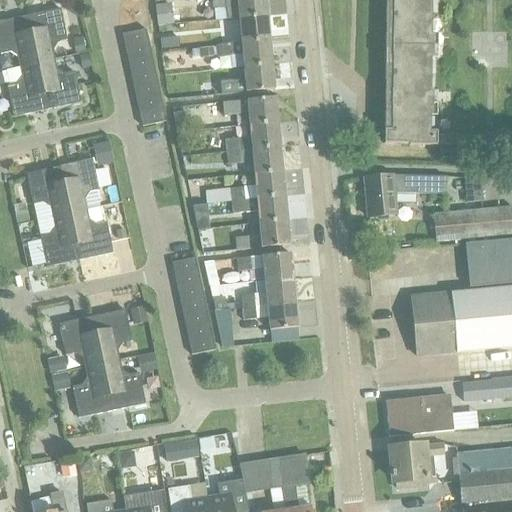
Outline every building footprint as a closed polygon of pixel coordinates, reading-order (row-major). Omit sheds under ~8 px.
[(160,0),(161,21),(178,21),(177,0),(160,0)] [(225,0),(212,0),(213,9),(226,8),(225,0)] [(236,0),(239,19),(266,17),(264,0),(236,0)] [(511,0),(386,0),(385,144),(410,144),(410,145),(437,145),(437,131),(431,131),(431,0),(511,0)] [(60,10),(26,17),(36,64),(54,60),(52,50),(56,43),(66,41),(60,10)] [(17,58),(19,68),(36,64),(26,17),(0,22),(0,55),(9,53),(17,58)] [(241,44),(269,41),(266,17),(239,19),(241,44)] [(125,49),(148,43),(145,30),(122,35),(125,49)] [(215,34),(216,46),(229,45),(228,32),(215,34)] [(229,45),(216,46),(217,59),(230,57),(242,56),(243,68),(271,66),(269,41),(241,44),(229,45)] [(125,49),(127,62),(151,57),(148,43),(125,49)] [(154,70),(151,57),(127,62),(130,75),(154,70)] [(54,60),(36,64),(46,111),(80,104),(73,73),(63,75),(56,70),(54,60)] [(19,68),(4,72),(8,87),(7,87),(13,118),(46,111),(36,64),(19,68)] [(232,82),(220,83),(222,96),(273,91),(271,66),(243,68),(245,82),(233,83),(232,82)] [(130,75),(133,88),(157,83),(154,70),(130,75)] [(133,88),(136,101),(159,96),(157,83),(133,88)] [(162,109),(159,96),(136,101),(139,114),(162,109)] [(248,113),(249,125),(277,123),(274,98),(222,103),(223,116),(236,115),(235,114),(248,113)] [(162,109),(139,114),(142,127),(165,122),(162,109)] [(173,114),(178,132),(190,129),(185,111),(173,114)] [(225,140),(226,153),(279,148),(277,123),(249,125),(250,138),(225,140)] [(107,143),(93,146),(97,165),(112,162),(107,143)] [(253,163),(254,175),(281,172),(279,148),(226,153),(228,165),(253,163)] [(92,160),(59,167),(69,214),(99,208),(95,192),(99,191),(92,160)] [(49,208),(51,218),(69,214),(59,167),(26,175),(32,206),(42,204),(49,208)] [(231,201),(231,202),(284,197),(281,172),(254,175),(255,187),(243,188),(206,192),(207,203),(231,201)] [(393,177),(364,180),(368,220),(396,217),(393,194),(396,194),(395,204),(415,205),(415,195),(445,195),(446,178),(393,177)] [(257,212),(258,224),(286,221),(284,197),(231,202),(232,215),(257,212)] [(460,241),(460,246),(511,240),(511,207),(433,215),(435,244),(460,241)] [(99,208),(69,214),(79,261),(112,254),(106,223),(103,224),(99,208)] [(69,214),(51,218),(54,228),(49,235),(39,237),(46,268),(79,261),(69,214)] [(286,221),(258,224),(261,249),(289,246),(286,221)] [(235,239),(236,251),(250,250),(249,237),(235,239)] [(511,240),(460,246),(460,247),(465,247),(469,288),(511,284),(511,240)] [(262,257),(250,258),(251,271),(263,270),(264,282),(292,279),(290,254),(262,257)] [(237,259),(239,272),(251,271),(250,258),(237,259)] [(174,277),(198,272),(195,259),(171,264),(174,277)] [(198,272),(174,277),(177,290),(200,285),(198,272)] [(254,308),(267,306),(295,304),(292,279),(264,282),(265,294),(241,296),(242,309),(254,308)] [(203,298),(200,285),(177,290),(180,303),(203,298)] [(511,288),(412,297),(417,357),(511,348),(511,288)] [(211,291),(216,312),(241,309),(240,304),(225,304),(225,297),(220,298),(219,291),(211,291)] [(183,316),(206,311),(203,298),(180,303),(183,316)] [(295,304),(267,306),(269,331),(297,329),(295,304)] [(256,320),(254,308),(242,309),(243,322),(256,320)] [(241,309),(216,312),(217,318),(229,316),(230,331),(243,330),(241,309)] [(124,311),(91,318),(101,365),(119,361),(117,351),(121,344),(131,342),(124,311)] [(206,311),(183,316),(185,330),(209,325),(206,311)] [(82,359),(84,369),(101,365),(91,318),(58,325),(65,356),(74,354),(82,359)] [(212,338),(209,325),(185,330),(188,343),(212,338)] [(212,338),(188,343),(191,356),(215,351),(212,338)] [(119,361),(101,365),(111,412),(145,405),(138,374),(128,376),(121,371),(119,361)] [(101,365),(84,369),(86,379),(81,386),(72,388),(78,419),(111,412),(101,365)] [(460,385),(461,403),(511,398),(511,378),(493,380),(493,382),(460,385)] [(386,401),(390,438),(454,432),(451,398),(447,395),(386,401)] [(206,448),(236,441),(233,428),(203,435),(206,448)] [(202,436),(180,438),(181,457),(204,455),(202,436)] [(139,447),(143,462),(162,458),(158,442),(139,447)] [(433,457),(444,456),(443,445),(391,450),(394,482),(427,479),(427,478),(436,477),(433,457)] [(123,449),(125,465),(140,463),(138,448),(123,449)] [(511,448),(498,450),(500,471),(511,469),(511,448)] [(498,450),(485,451),(487,472),(500,471),(498,450)] [(485,451),(473,452),(474,473),(487,472),(485,451)] [(456,454),(459,475),(474,473),(473,452),(456,454)] [(80,456),(64,457),(65,474),(81,473),(80,456)] [(308,483),(304,456),(277,460),(281,488),(285,511),(310,511),(310,507),(298,509),(294,486),(308,483)] [(272,489),(281,488),(277,460),(268,462),(272,489)] [(245,493),(272,489),(268,462),(239,466),(242,480),(245,493)] [(474,473),(459,475),(462,504),(511,498),(511,469),(500,471),(487,472),(474,473)] [(219,496),(206,498),(208,511),(248,511),(245,493),(242,480),(217,484),(219,496)] [(65,511),(64,511),(63,505),(61,494),(51,496),(50,495),(49,495),(53,511),(66,511),(67,511),(65,511)] [(183,511),(208,511),(206,498),(190,501),(189,495),(169,498),(170,508),(182,506),(183,511)] [(0,511),(10,511),(12,511),(9,499),(0,501),(0,511)] [(148,508),(124,511),(149,511),(161,509),(160,500),(147,502),(148,508)] [(124,511),(120,511),(112,511),(110,501),(85,505),(86,511),(124,511)]
